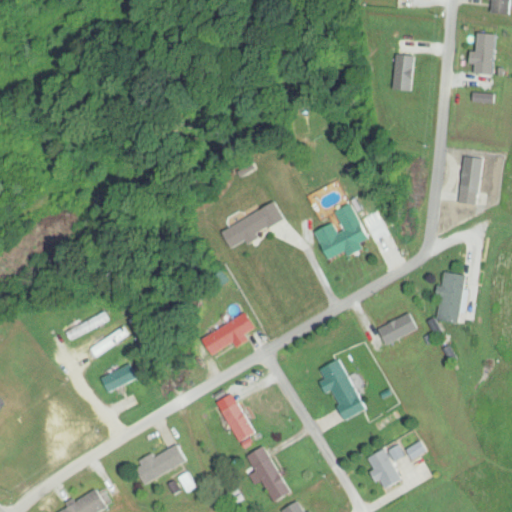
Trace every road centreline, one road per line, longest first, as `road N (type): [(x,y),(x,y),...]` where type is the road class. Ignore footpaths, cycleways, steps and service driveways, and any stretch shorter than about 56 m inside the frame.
road 1 (residential): [(18,511),(75,469),(434,251),(458,0)]
road 2 (residential): [(273,351),(370,510)]
